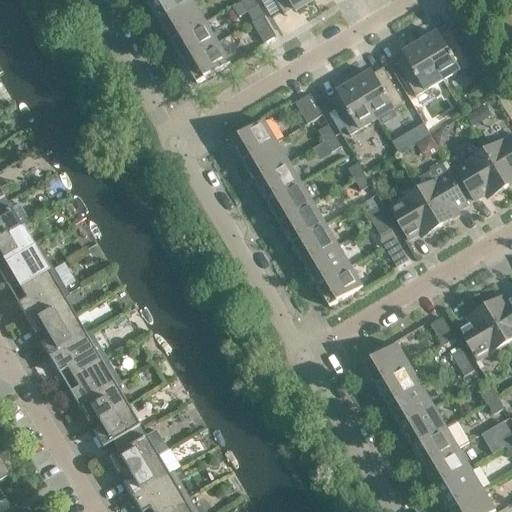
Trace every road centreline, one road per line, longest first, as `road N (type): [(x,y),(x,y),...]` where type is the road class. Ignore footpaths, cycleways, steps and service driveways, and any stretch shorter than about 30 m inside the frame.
road 1 (residential): [(419,0),(176,145)]
road 2 (residential): [(304,363),(176,145)]
road 3 (residential): [(511,239),(304,363)]
road 4 (residential): [(96,511),(6,360)]
road 5 (residential): [(393,511),(304,363)]
road 6 (residential): [(176,145),(89,0)]
